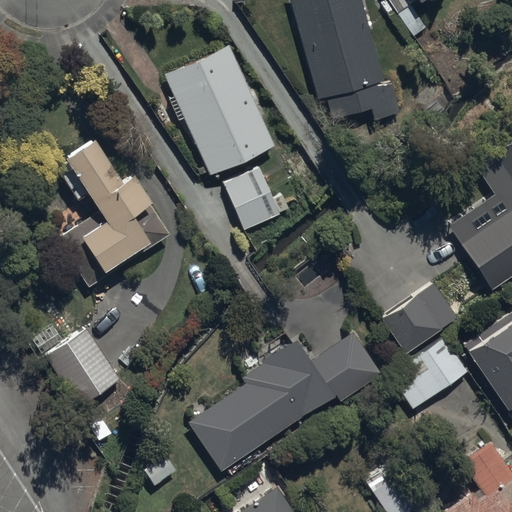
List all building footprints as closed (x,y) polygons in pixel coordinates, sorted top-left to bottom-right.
[(390,80),(383,82),(360,0),(290,0),(317,99),(325,97),(331,118),(368,108),(371,120),(398,113),(395,101),(390,80)] [(423,0),(386,0),(395,13),(414,0),(417,4),(423,0)] [(226,45),(163,73),(208,173),(271,145),(226,45)] [(136,186),(127,192),(91,137),(61,157),(97,211),(55,239),(87,287),(167,234),(136,186)] [(448,224),(490,288),(511,273),(511,137),(472,164),(493,195),(448,224)] [(257,166),(221,182),(243,230),(279,214),(257,166)] [(379,317),(403,352),(455,318),(432,282),(379,317)] [(511,309),(460,344),(485,383),(511,423),(511,309)] [(42,354),(77,405),(119,378),(84,326),(42,354)] [(241,374),(246,383),(187,422),(219,470),(330,397),(334,404),(379,374),(351,332),(308,360),(300,348),(294,339),(241,374)] [(389,372),(411,406),(464,371),(442,337),(389,372)] [(511,511),(511,477),(489,443),(461,461),(484,495),(476,501),(470,492),(441,510),(442,511),(511,511)] [(139,465),(150,482),(173,468),(162,451),(139,465)] [(362,478),(384,511),(407,511),(417,506),(387,462),(362,478)] [(289,511),(274,488),(237,511),(289,511)]
